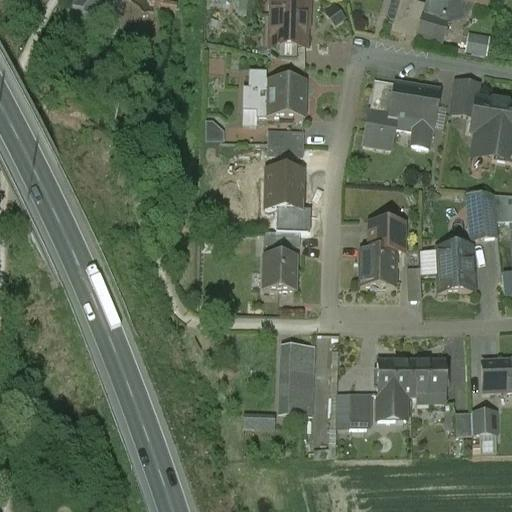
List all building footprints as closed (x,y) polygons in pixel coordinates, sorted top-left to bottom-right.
[(95,0),(80,0),(72,12),(78,15),(91,25),(103,6),(95,0)] [(451,0),(425,0),(423,8),(421,17),(447,24),(447,25),(462,21),(470,6),(451,0)] [(487,0),(451,0),(470,6),(484,10),(487,0)] [(308,4),(270,3),(269,51),(303,52),(304,22),(307,22),(308,4)] [(423,8),(408,3),(401,26),(393,24),(389,35),(413,42),(414,39),(421,17),(423,8)] [(447,24),(421,17),(414,39),(441,46),(447,25),(447,24)] [(491,27),(471,24),(468,39),(489,42),(491,27)] [(303,52),(269,51),(268,63),(303,74),(303,52)] [(302,85),(263,84),(264,76),(248,75),(247,92),(242,92),(241,113),(256,114),(255,121),(302,123),(302,85)] [(393,91),(373,88),(369,111),(389,115),(393,91)] [(436,96),(394,89),(393,91),(389,115),(369,111),(364,137),(390,141),(392,132),(411,136),(409,150),(426,153),(430,132),(436,96)] [(511,136),(511,108),(475,102),(469,137),(475,138),(511,144),(511,142),(511,136)] [(227,111),(209,111),(209,132),(227,132),(227,111)] [(301,137),(266,136),(266,149),(301,149),(301,137)] [(511,144),(475,138),(472,156),(490,159),(489,165),(511,168),(511,141),(511,142),(511,144)] [(469,147),(443,143),(439,164),(466,169),(469,147)] [(301,149),(266,149),(265,161),(300,162),(301,149)] [(300,176),(265,175),(264,213),(274,213),(299,214),(299,212),(300,176)] [(492,200),(465,198),(469,244),(496,241),(495,227),(492,200)] [(511,201),(492,200),(495,227),(511,226),(511,201)] [(225,201),(208,202),(209,221),(225,221),(225,201)] [(299,214),(274,213),(274,237),(298,238),(308,238),(309,212),(299,212),(299,214)] [(402,229),(368,229),(367,254),(394,255),(394,256),(401,256),(402,229)] [(274,237),(263,236),(263,250),(297,251),(298,238),(274,237)] [(470,252),(435,253),(436,296),(472,295),(470,252)] [(367,254),(359,254),(358,292),(393,292),(394,256),(394,255),(367,254)] [(294,260),(262,259),(261,295),(293,296),(294,260)] [(422,260),(411,261),(411,292),(423,291),(422,260)] [(313,352),(280,351),(278,421),(311,422),(313,352)] [(511,365),(498,366),(499,397),(511,396),(511,365)] [(443,366),(409,367),(409,401),(425,401),(443,400),(443,366)] [(498,366),(480,367),(481,397),(499,397),(498,366)] [(409,367),(375,367),(375,401),(376,401),(376,425),(394,425),(393,401),(409,401),(409,367)] [(365,399),(348,399),(348,433),(365,433),(365,399)] [(443,400),(425,401),(425,409),(443,409),(443,400)] [(493,417),(469,418),(470,439),(494,438),(493,417)] [(469,418),(453,418),(454,441),(470,440),(470,439),(469,418)] [(273,431),(248,431),(248,452),(273,452),(273,431)]
